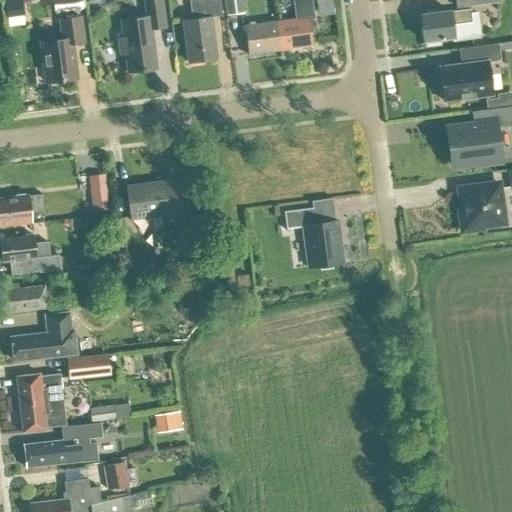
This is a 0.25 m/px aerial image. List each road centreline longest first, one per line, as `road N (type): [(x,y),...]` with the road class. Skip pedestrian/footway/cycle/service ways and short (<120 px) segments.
road 1 (residential): [(0,142),(367,96)]
road 2 (residential): [(387,223),(367,96)]
